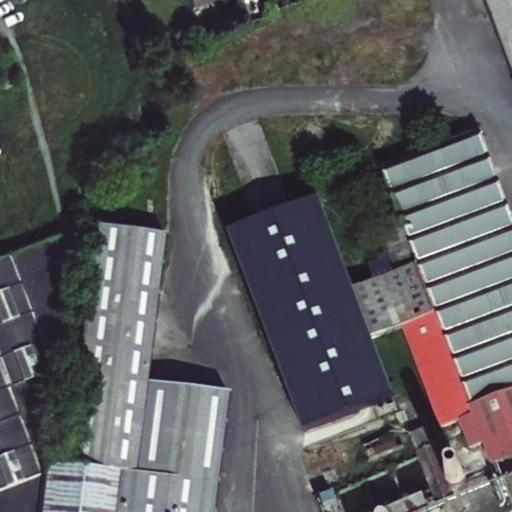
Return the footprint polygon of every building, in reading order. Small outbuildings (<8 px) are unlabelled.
[(185,0),(190,12),(219,0),(185,0)] [(511,0),(483,0),(511,79),(511,0)] [(389,251),(375,256),(401,327),(439,430),(455,424),(464,450),(479,445),(486,467),(511,457),(511,228),(477,135),(379,172),(397,220),(380,226),(389,251)] [(401,327),(375,256),(341,269),(315,195),(228,227),(299,425),(386,394),(367,339),(401,327)] [(0,511),(31,511),(38,458),(62,286),(73,229),(0,257),(0,511)] [(61,462),(38,458),(31,511),(209,511),(213,483),(133,471),(144,381),(162,238),(94,229),(61,462)] [(133,471),(213,483),(225,392),(144,381),(133,471)] [(365,464),(394,452),(387,435),(359,446),(365,464)] [(415,453),(416,457),(428,496),(432,497),(432,498),(435,499),(438,501),(440,503),(445,502),(443,494),(446,495),(450,495),(453,495),(457,494),(460,492),(462,489),(464,486),(464,483),(464,479),(463,475),(461,472),(459,470),(456,468),(452,467),(449,467),(445,468),(438,448),(430,450),(429,447),(415,453)] [(511,511),(511,476),(489,485),(498,511),(507,511),(511,510),(511,511)]
